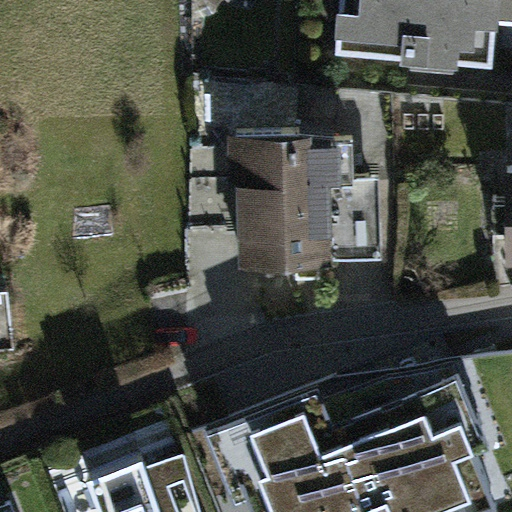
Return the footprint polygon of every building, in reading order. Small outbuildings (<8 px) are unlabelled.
[(511,0),(342,0),(340,54),(511,67),(511,0)] [(326,117),(234,117),(235,243),(327,243),(326,117)] [(498,236),(511,235),(511,144),(495,145),(498,236)] [(323,385),(190,428),(217,511),(290,511),(357,490),(323,385)] [(511,391),(477,402),(509,505),(511,503),(511,391)] [(183,511),(157,443),(83,471),(98,511),(183,511)]
